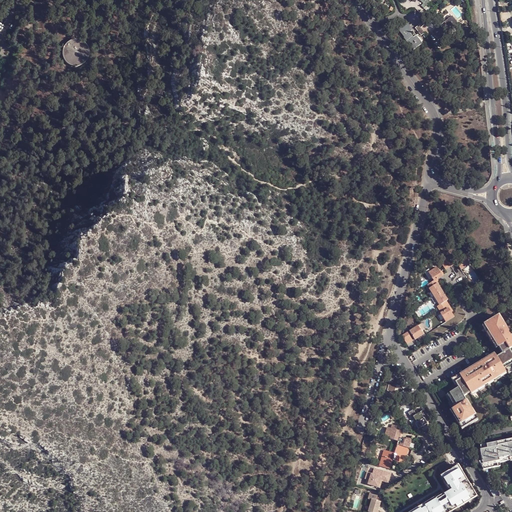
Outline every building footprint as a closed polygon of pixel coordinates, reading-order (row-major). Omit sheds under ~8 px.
[(442,13),(434,19),(436,23),(444,16),(442,13)] [(459,25),(453,16),(445,22),(447,24),(441,28),(440,26),(433,32),(439,40),(459,25)] [(407,23),(398,30),(414,50),(422,43),(416,35),(414,38),(410,33),(413,31),(407,23)] [(421,35),(425,33),(419,25),(416,28),(421,35)] [(71,39),(69,40),(68,40),(66,41),(63,43),(62,44),(60,47),(60,49),(59,52),(59,54),(60,56),(61,58),(62,59),(63,61),(65,62),(67,64),(70,64),(72,64),(75,64),(76,64),(78,63),(80,61),(82,59),(83,57),(84,55),(84,52),(84,49),(84,48),(82,45),(81,43),(79,42),(77,40),(74,40),(71,39)] [(467,253),(456,260),(458,262),(457,263),(461,269),(469,264),(467,261),(470,259),(467,253)] [(456,261),(451,254),(446,257),(450,264),(456,261)] [(450,264),(446,257),(440,261),(444,268),(450,264)] [(437,267),(428,272),(433,280),(435,279),(442,275),(437,267)] [(437,283),(428,288),(434,296),(442,291),(437,283)] [(442,291),(434,296),(439,305),(444,301),(447,299),(442,291)] [(439,305),(437,306),(439,309),(446,305),(444,301),(439,305)] [(441,313),(440,313),(445,322),(453,316),(448,308),(441,313)] [(508,332),(498,316),(486,323),(490,329),(488,331),(502,353),(496,357),(495,355),(460,376),(461,378),(454,382),(458,388),(449,393),(457,406),(452,409),(460,422),(461,421),(465,428),(478,420),(463,396),(482,385),(484,388),(506,374),(501,366),(511,359),(511,355),(508,349),(511,346),(511,338),(511,337),(511,334),(510,330),(508,332)] [(423,329),(420,323),(409,330),(411,332),(410,333),(414,339),(417,337),(422,334),(420,331),(423,329)] [(406,332),(401,335),(405,342),(411,338),(406,332)] [(403,381),(401,377),(397,379),(396,378),(395,377),(388,381),(390,383),(388,384),(387,389),(393,391),(394,385),(396,384),(398,383),(399,384),(403,381)] [(413,411),(408,414),(411,419),(412,418),(416,424),(415,425),(418,430),(427,425),(426,424),(430,422),(424,411),(416,416),(413,411)] [(398,442),(397,446),(404,448),(408,449),(410,442),(406,441),(399,439),(401,432),(399,432),(400,428),(393,426),(391,433),(386,431),(384,438),(398,442)] [(511,442),(496,446),(496,443),(487,445),(488,448),(481,450),(479,450),(482,461),(483,467),(499,463),(505,462),(508,461),(511,458),(511,442)] [(408,449),(397,446),(394,454),(384,451),(379,467),(389,470),(392,461),(403,465),(408,449)] [(483,467),(482,461),(479,462),(483,470),(500,466),(499,463),(483,467)] [(388,478),(389,474),(372,469),(371,475),(365,473),(364,479),(368,480),(367,484),(379,488),(380,481),(379,480),(380,476),(388,478)] [(450,511),(474,498),(457,471),(440,479),(448,492),(411,511),(450,511)] [(494,486),(489,489),(494,497),(499,494),(494,486)] [(376,511),(380,503),(375,501),(376,497),(369,495),(367,500),(371,501),(367,511),(376,511)]
